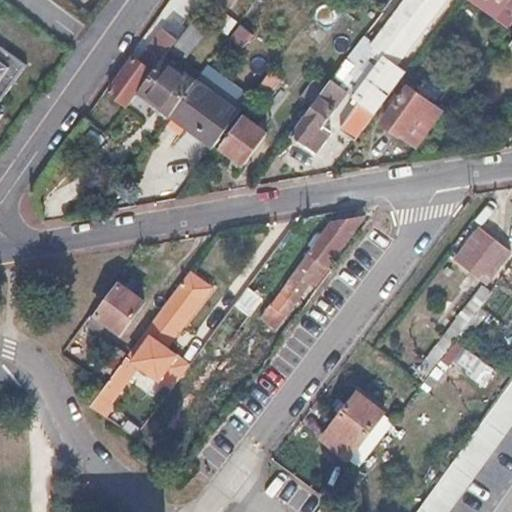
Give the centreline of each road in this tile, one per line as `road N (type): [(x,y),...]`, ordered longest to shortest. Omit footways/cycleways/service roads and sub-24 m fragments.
road 1 (residential): [(0,255),(454,181)]
road 2 (residential): [(198,511),(454,181)]
road 3 (residential): [(142,0),(0,187)]
road 4 (residential): [(0,357),(17,362),(87,453),(164,511)]
